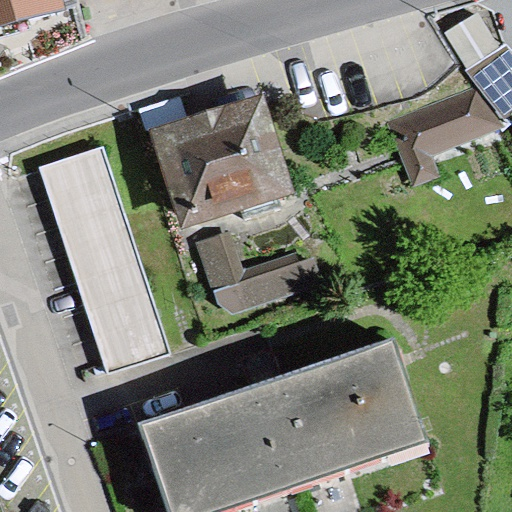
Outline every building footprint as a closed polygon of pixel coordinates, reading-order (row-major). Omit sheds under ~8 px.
[(0,0),(0,28),(77,6),(75,0),(0,0)] [(480,18),(450,38),(472,72),(502,53),(480,18)] [(511,149),(511,44),(507,49),(509,55),(469,81),(475,92),(498,127),(511,149)] [(498,127),(475,92),(392,124),(415,183),(434,176),(426,155),(498,127)] [(281,192),(256,112),(163,141),(188,221),(239,204),(244,221),(279,210),(274,194),(281,192)] [(169,356),(102,151),(40,170),(108,375),(169,356)] [(200,245),(219,301),(234,312),(319,283),(312,262),(297,267),(294,259),(240,277),(227,236),(200,245)] [(250,391),(138,429),(166,511),(237,511),(429,448),(394,343),(311,371),(281,381),(277,369),(249,379),(245,377),(250,391)]
